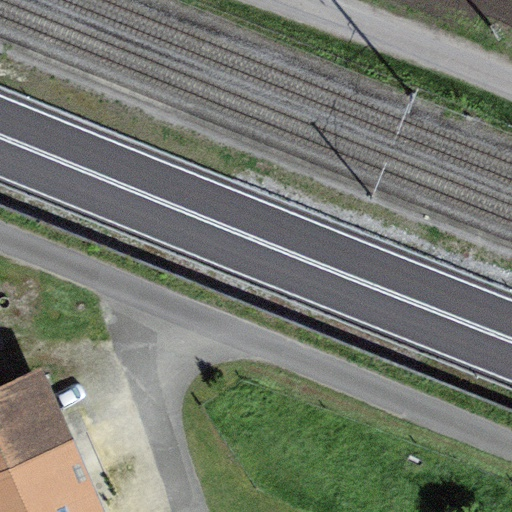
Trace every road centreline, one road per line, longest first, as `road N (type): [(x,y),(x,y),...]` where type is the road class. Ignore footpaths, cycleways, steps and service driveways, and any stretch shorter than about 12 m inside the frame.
road 1 (trunk): [(511,340),(0,135)]
road 2 (track): [(161,302),(511,445)]
road 3 (unclassified): [(283,0),(511,90)]
road 4 (track): [(161,302),(157,393),(191,511)]
road 5 (track): [(0,236),(161,302)]
